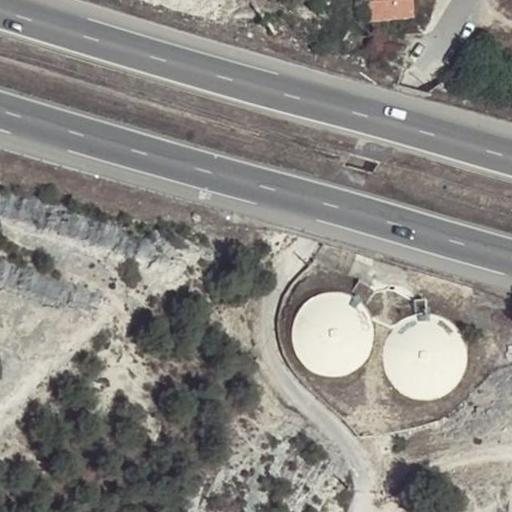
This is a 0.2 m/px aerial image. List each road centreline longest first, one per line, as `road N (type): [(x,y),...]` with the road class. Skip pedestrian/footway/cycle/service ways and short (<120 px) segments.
road 1 (motorway): [(0,109),(511,256)]
road 2 (motorway): [(511,156),(0,9)]
road 3 (track): [(388,511),(422,477),(458,459),(511,451)]
